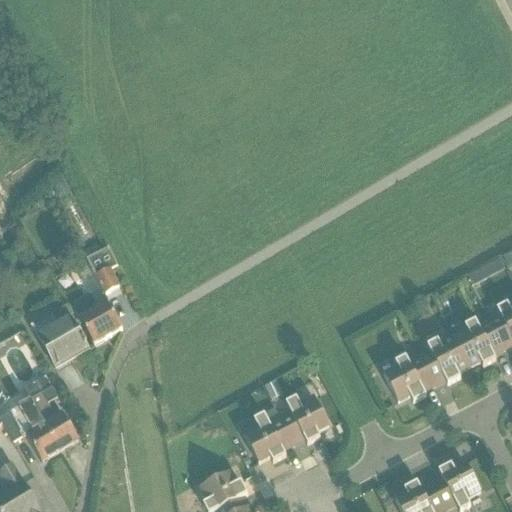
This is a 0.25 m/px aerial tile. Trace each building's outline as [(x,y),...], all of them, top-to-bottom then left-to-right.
[(34,162),(7,181),(17,197),(45,177),(34,162)] [(0,249),(2,248),(0,238),(8,234),(11,241),(20,236),(8,214),(15,209),(0,181),(0,249)] [(104,299),(106,298),(118,292),(109,275),(116,271),(107,254),(85,265),(91,276),(104,299)] [(511,273),(487,279),(491,300),(511,296),(511,273)] [(104,299),(91,276),(80,282),(90,301),(97,312),(105,307),(110,304),(106,298),(104,299)] [(97,312),(90,301),(79,307),(81,311),(73,316),(93,352),(121,335),(105,307),(97,312)] [(511,351),(511,303),(479,320),(499,359),(511,351)] [(64,312),(30,332),(55,376),(89,357),(64,312)] [(464,377),(499,359),(479,320),(444,338),(464,377)] [(464,377),(444,338),(409,356),(428,395),(464,377)] [(391,414),(428,395),(409,356),(372,375),(391,414)] [(30,405),(60,457),(79,446),(61,418),(55,422),(46,409),(57,402),(44,380),(22,393),(30,405)] [(290,456),(328,437),(307,395),(270,413),(290,456)] [(30,405),(0,422),(0,426),(2,429),(13,448),(25,440),(41,469),(60,457),(30,405)] [(290,456),(270,413),(232,432),(253,474),(290,456)] [(434,511),(465,511),(480,504),(456,462),(419,484),(434,511)] [(0,483),(6,493),(0,496),(0,511),(36,511),(11,471),(0,477),(0,483)] [(195,511),(241,511),(246,509),(227,472),(186,493),(195,511)] [(434,511),(419,484),(383,504),(387,511),(434,511)]
